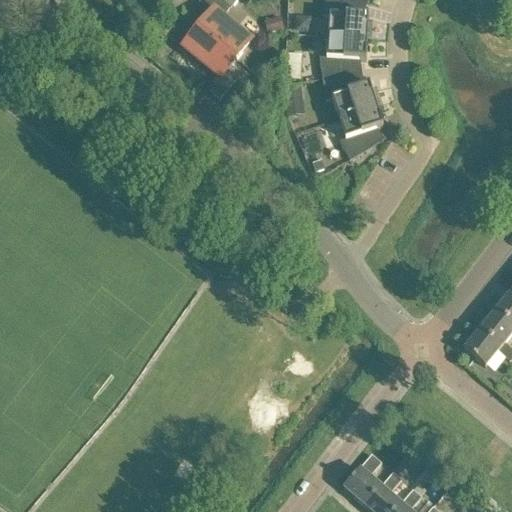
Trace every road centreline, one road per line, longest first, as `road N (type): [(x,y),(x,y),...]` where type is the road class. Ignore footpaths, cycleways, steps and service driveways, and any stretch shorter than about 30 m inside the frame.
road 1 (unclassified): [(16,0),(75,32),(312,234),(348,274)]
road 2 (residential): [(348,274),(429,148),(402,103),(395,34),(409,0)]
road 3 (residential): [(303,511),(422,355)]
road 4 (unclassified): [(422,355),(511,235)]
